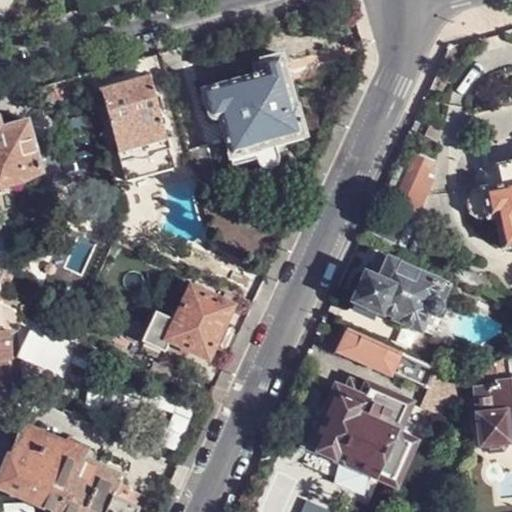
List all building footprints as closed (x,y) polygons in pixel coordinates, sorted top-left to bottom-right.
[(278,143),(296,137),(305,135),(307,135),(299,105),(298,105),(290,80),(294,79),(293,76),(290,77),(287,68),(291,68),(290,64),(287,65),(283,52),(262,59),(263,60),(254,63),(257,73),(203,89),(210,114),(215,119),(220,117),(233,166),(258,159),(260,163),(262,167),(268,170),(275,169),(280,164),(282,158),(278,143)] [(152,76),(103,89),(106,100),(129,180),(177,166),(152,78),(152,76)] [(0,193),(19,187),(17,178),(44,170),(29,121),(4,129),(0,115),(0,193)] [(210,145),(190,150),(196,171),(197,176),(199,181),(204,183),(211,183),(215,178),(217,172),(210,145)] [(477,187),(471,197),(473,210),(484,218),(498,215),(505,246),(511,245),(511,155),(505,157),(506,161),(501,163),(502,165),(501,173),(497,180),(490,184),(477,187)] [(402,207),(420,214),(435,180),(429,179),(436,163),(424,158),(402,207)] [(382,280),(392,258),(380,253),(371,274),(382,280)] [(451,285),(392,258),(382,280),(371,274),(368,273),(357,298),(360,299),(357,308),(375,315),(379,308),(421,327),(430,308),(435,310),(441,308),(451,285)] [(145,339),(168,350),(175,335),(187,341),(186,344),(211,356),(217,341),(222,343),(229,327),(225,325),(234,305),(195,286),(191,294),(185,292),(180,305),(185,307),(180,319),(159,310),(145,339)] [(402,350),(351,328),(341,348),(392,371),(402,350)] [(0,380),(10,379),(8,359),(13,359),(9,329),(0,329),(0,380)] [(429,388),(433,381),(439,367),(402,350),(392,371),(429,388)] [(507,380),(505,355),(480,368),(481,381),(500,378),(501,381),(507,380)] [(452,389),(459,376),(439,367),(433,381),(452,389)] [(173,381),(197,391),(204,378),(180,368),(173,381)] [(511,379),(507,380),(501,381),(500,378),(481,381),(482,386),(478,386),(484,442),(485,442),(486,447),(490,452),(506,451),(510,445),(509,439),(511,438),(511,379)] [(0,380),(0,406),(8,406),(13,405),(10,379),(0,380)] [(408,403),(360,382),(354,395),(340,389),(316,444),(343,457),(344,455),(397,478),(413,441),(394,432),(408,403)] [(0,406),(0,420),(10,419),(8,406),(0,406)] [(0,420),(0,462),(10,461),(16,446),(14,445),(10,419),(0,420)] [(16,446),(10,461),(2,477),(5,485),(57,510),(56,511),(137,511),(140,507),(116,495),(120,487),(126,476),(93,460),(96,453),(96,451),(90,448),(91,447),(70,438),(68,443),(28,423),(27,424),(16,446)] [(116,495),(140,507),(144,498),(129,491),(130,489),(120,487),(116,495)]
